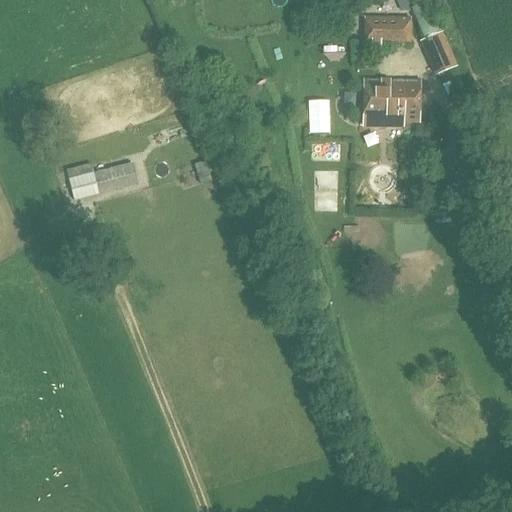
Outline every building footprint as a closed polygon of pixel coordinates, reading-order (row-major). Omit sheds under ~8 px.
[(363,42),(411,43),(410,13),(364,13),(363,42)] [(419,41),(434,76),(457,66),(442,31),(419,41)] [(362,127),(403,127),(403,123),(419,123),(420,81),(363,80),(362,127)] [(210,181),(204,161),(193,165),(199,185),(210,181)] [(92,174),(89,165),(64,171),(72,202),(137,186),(131,164),(92,174)]
